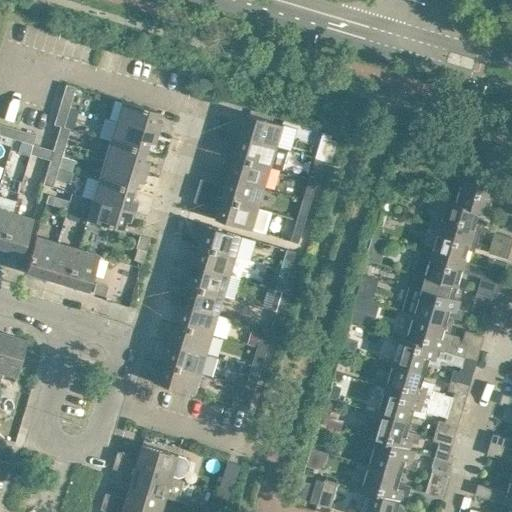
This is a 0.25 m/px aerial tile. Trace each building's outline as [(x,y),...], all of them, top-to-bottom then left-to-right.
[(68,108),(74,88),(65,85),(59,105),(68,108)] [(157,113),(121,102),(115,122),(157,135),(160,124),(154,122),(157,113)] [(305,103),(300,115),(327,124),(331,112),(305,103)] [(62,127),(68,108),(59,105),(53,125),(59,127),(62,127)] [(277,147),(283,125),(247,115),(241,136),(277,147)] [(154,145),(157,135),(115,122),(109,141),(145,152),(148,144),(154,145)] [(0,135),(12,139),(15,130),(0,125),(0,135)] [(69,129),(62,127),(59,127),(53,146),(63,149),(69,129)] [(35,136),(15,130),(12,139),(31,145),(32,145),(35,136)] [(332,134),(323,132),(315,158),(323,161),(331,163),(337,142),(330,140),(332,134)] [(271,168),(277,147),(241,136),(235,157),(271,168)] [(143,161),(145,152),(109,141),(103,161),(145,174),(148,163),(143,161)] [(49,161),(52,151),(32,145),(31,145),(29,155),(49,161)] [(57,169),(63,149),(53,146),(52,151),(49,161),(47,166),(57,169)] [(265,188),(271,168),(235,157),(229,177),(265,188)] [(317,182),(323,161),(315,158),(308,179),(317,182)] [(142,184),(145,174),(103,161),(97,181),(133,191),(136,183),(142,184)] [(51,188),(57,169),(47,166),(41,185),(51,188)] [(258,209),(265,188),(229,177),(223,198),(258,209)] [(311,202),(317,182),(308,179),(302,199),(311,202)] [(492,200),(498,201),(501,190),(463,179),(455,204),(455,205),(479,213),(487,215),(492,200)] [(131,200),(133,191),(97,181),(91,200),(134,213),(137,202),(131,200)] [(89,208),(91,200),(70,194),(68,201),(68,202),(89,208)] [(66,210),(68,202),(68,201),(47,195),(44,203),(66,210)] [(252,230),(258,209),(223,198),(216,219),(252,230)] [(475,226),(479,213),(455,205),(455,204),(436,198),(428,211),(432,218),(430,225),(441,229),(441,228),(479,239),(482,228),(475,226)] [(305,223),(311,202),(302,199),(296,220),(305,223)] [(130,224),(134,213),(91,200),(89,208),(85,220),(122,231),(124,222),(130,224)] [(0,248),(1,249),(12,213),(0,209),(0,248)] [(19,262),(32,219),(12,213),(1,249),(9,252),(7,258),(19,262)] [(511,232),(511,221),(505,219),(502,230),(511,232)] [(298,244),(305,223),(296,220),(290,241),(298,244)] [(236,257),(242,236),(200,224),(196,235),(203,237),(200,246),(236,257)] [(476,250),(479,239),(441,228),(441,229),(434,252),(465,262),(469,248),(476,250)] [(145,251),(148,239),(138,236),(135,249),(145,251)] [(45,279),(56,243),(34,237),(24,273),(45,279)] [(66,285),(77,250),(56,243),(45,279),(66,285)] [(231,276),(236,257),(200,246),(198,255),(191,253),(188,263),(231,276)] [(296,252),(287,249),(286,249),(280,270),(290,273),(296,252)] [(461,273),(487,280),(490,269),(465,262),(434,252),(422,249),(419,261),(430,264),(426,278),(452,286),(457,288),(461,273)] [(87,292),(98,256),(77,250),(66,285),(87,292)] [(503,273),(506,263),(493,259),(490,269),(503,273)] [(240,279),(231,276),(188,263),(185,274),(191,276),(189,285),(225,296),(234,298),(240,279)] [(500,284),(503,273),(490,269),(487,280),(500,284)] [(284,292),(290,273),(280,270),(274,290),(282,292),(284,292)] [(448,298),(452,286),(426,278),(414,274),(402,312),(414,315),(446,325),(448,317),(461,320),(464,311),(457,309),(460,301),(448,298)] [(94,283),(92,293),(104,297),(107,287),(94,283)] [(219,316),(225,296),(189,285),(186,294),(180,292),(176,303),(219,316)] [(291,294),(284,292),(282,292),(276,311),(286,314),(291,294)] [(230,315),(240,318),(245,299),(235,296),(230,315)] [(213,335),(219,316),(176,303),(173,314),(179,316),(177,324),(213,335)] [(280,334),(286,314),(276,311),(270,331),(272,332),(280,334)] [(477,362),(480,351),(463,346),(458,337),(444,333),(446,325),(414,315),(407,340),(445,352),(464,358),(477,362)] [(207,355),(213,335),(177,324),(174,333),(168,331),(165,342),(207,355)] [(266,351),(272,332),(270,331),(263,328),(257,348),(266,351)] [(25,341),(4,334),(0,345),(0,376),(1,373),(15,377),(25,341)] [(345,338),(342,348),(355,352),(358,342),(345,338)] [(437,357),(439,351),(444,352),(445,352),(407,340),(401,338),(394,364),(425,373),(427,365),(440,369),(443,359),(437,357)] [(201,374),(207,355),(165,342),(161,353),(168,355),(165,364),(201,374)] [(260,371),(266,351),(257,348),(251,368),(260,371)] [(474,371),(476,364),(477,362),(464,358),(461,367),(474,371)] [(195,395),(201,374),(165,364),(162,372),(156,370),(153,382),(195,395)] [(462,411),(465,401),(433,391),(435,384),(423,381),(425,373),(394,364),(386,389),(462,411)] [(255,390),(260,371),(251,368),(245,387),(255,390)] [(255,390),(245,387),(237,384),(231,405),(249,410),(255,390)] [(459,421),(462,411),(386,389),(378,414),(410,423),(412,415),(425,419),(426,413),(439,417),(440,416),(459,421)] [(408,431),(410,423),(378,414),(371,439),(376,441),(377,440),(409,449),(411,442),(418,444),(420,435),(408,431)] [(415,451),(409,449),(377,440),(376,441),(369,465),(401,475),(403,467),(416,471),(419,461),(413,459),(415,451)] [(181,457),(179,456),(142,445),(138,458),(118,452),(115,460),(173,477),(173,476),(175,477),(177,477),(179,477),(181,477),(183,476),(184,475),(186,473),(187,472),(187,470),(188,468),(188,466),(187,464),(187,462),(186,460),(184,459),(183,458),(181,457)] [(447,462),(450,451),(437,448),(434,458),(447,462)] [(444,472),(447,462),(434,458),(431,468),(444,472)] [(184,480),(173,477),(115,460),(113,469),(133,475),(130,487),(166,498),(178,501),(184,480)] [(0,461),(0,470),(5,473),(8,464),(0,461)] [(240,465),(228,462),(220,491),(231,494),(240,465)] [(399,483),(401,475),(369,465),(361,491),(367,493),(368,492),(400,501),(402,495),(408,496),(411,486),(399,483)] [(511,478),(507,492),(501,490),(497,502),(511,506),(511,478)] [(309,502),(313,504),(329,509),(336,486),(316,480),(309,502)] [(138,511),(162,511),(166,498),(130,487),(126,500),(105,493),(103,501),(138,511)] [(404,511),(397,510),(400,501),(368,492),(367,493),(361,511),(404,511)] [(138,511),(103,501),(100,510),(105,511),(138,511)]
